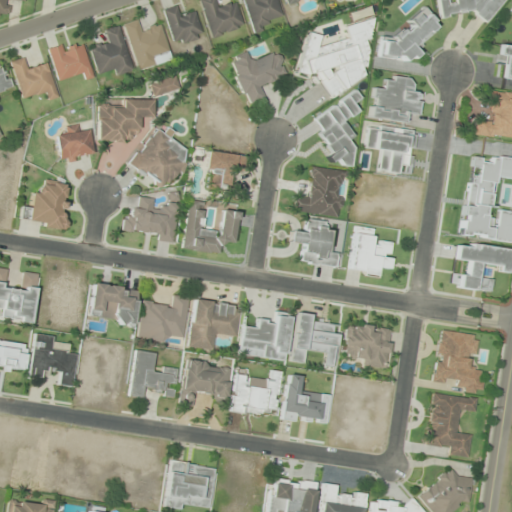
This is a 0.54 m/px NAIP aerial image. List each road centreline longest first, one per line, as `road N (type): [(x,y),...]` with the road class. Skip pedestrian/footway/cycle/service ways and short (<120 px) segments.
road 1 (residential): [(511,317),(0,240)]
road 2 (residential): [(452,68),(392,467)]
road 3 (residential): [(392,467),(0,403)]
road 4 (residential): [(511,364),(489,511)]
road 5 (residential): [(273,136),(251,278)]
